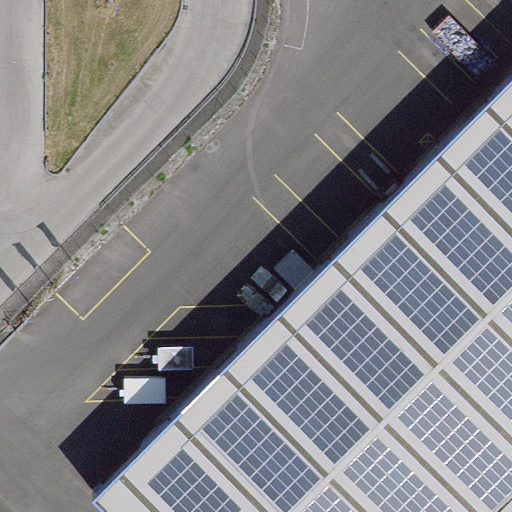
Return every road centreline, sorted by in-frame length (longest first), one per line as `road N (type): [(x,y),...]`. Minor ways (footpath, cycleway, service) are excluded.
road 1 (unclassified): [(0,270),(68,208),(194,67),(214,40),(226,0)]
road 2 (unclassified): [(12,0),(14,136),(1,214)]
